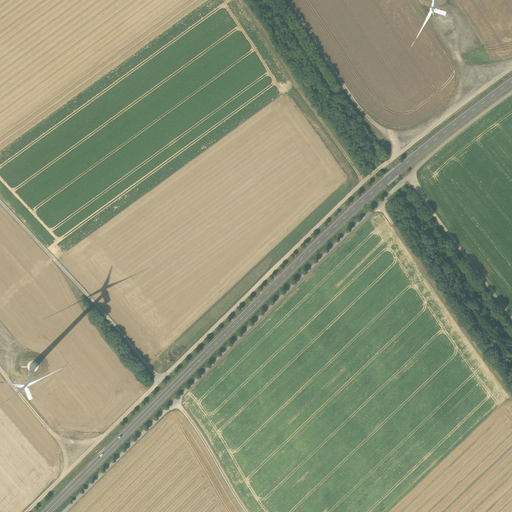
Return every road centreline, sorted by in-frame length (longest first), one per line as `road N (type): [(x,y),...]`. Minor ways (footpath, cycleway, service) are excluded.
road 1 (track): [(28,511),(363,181),(511,67)]
road 2 (secondary): [(48,511),(340,222),(511,82)]
road 3 (track): [(65,511),(379,206)]
road 4 (track): [(0,202),(160,381)]
road 5 (track): [(379,206),(511,395)]
road 6 (track): [(239,0),(363,181)]
road 7 (track): [(285,0),(395,157)]
road 8 (track): [(410,176),(511,320)]
road 9 (track): [(410,176),(511,91)]
road 10 (track): [(246,511),(176,401)]
